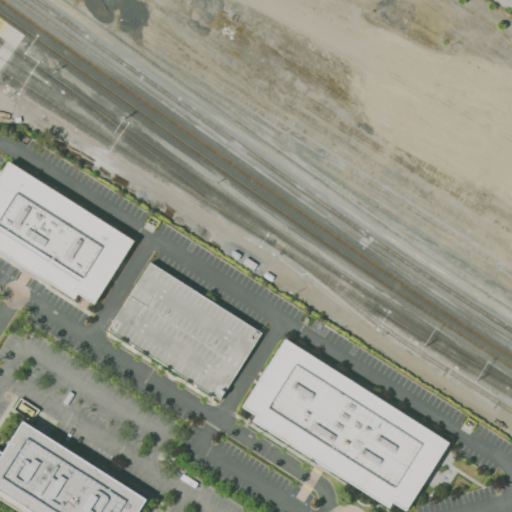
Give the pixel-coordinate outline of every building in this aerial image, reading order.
[(94,303),(109,279),(114,282),(116,280),(114,279),(122,266),(124,267),(126,263),(121,260),(133,241),(8,162),(0,174),(0,252),(74,299),(77,293),(94,303)] [(220,401),(261,332),(149,262),(106,329),(220,401)] [(405,510),(392,502),(388,507),(252,421),(256,416),(242,407),(285,339),(448,443),(405,510)] [(32,418),(31,421),(13,409),(20,397),(38,409),(38,410),(32,418)] [(48,436),(32,426),(36,420),(32,418),(38,410),(57,421),(48,436)] [(140,511),(149,499),(48,436),(32,426),(23,420),(4,451),(0,448),(0,498),(21,511),(140,511)]
